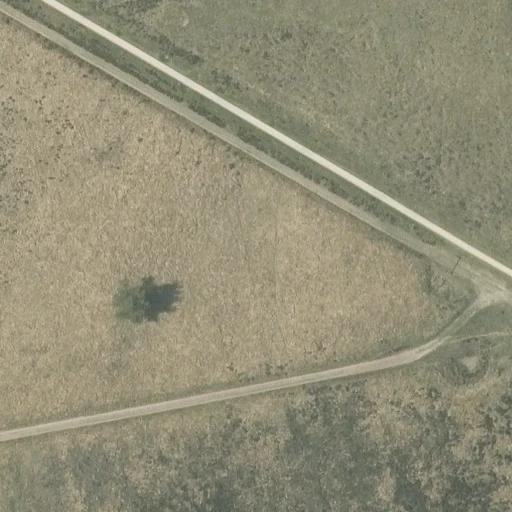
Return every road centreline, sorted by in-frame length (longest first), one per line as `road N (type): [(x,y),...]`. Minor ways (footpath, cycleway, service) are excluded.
road 1 (track): [(0,4),(511,302)]
road 2 (track): [(0,434),(511,336)]
